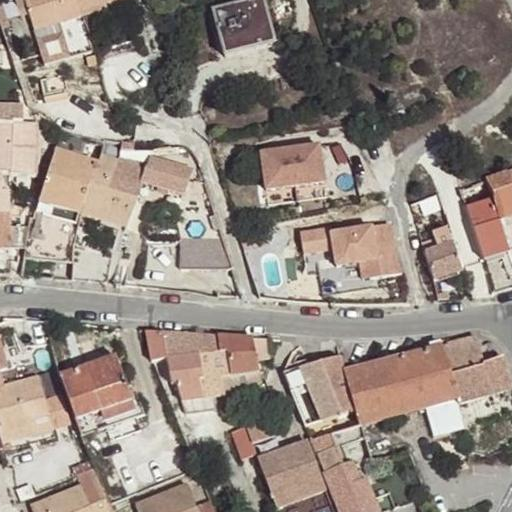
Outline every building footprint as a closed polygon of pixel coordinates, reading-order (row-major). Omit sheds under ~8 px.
[(14,0),(20,17),(30,14),(25,0),(14,0)] [(59,24),(83,17),(82,13),(77,0),(25,0),(30,14),(35,32),(59,24)] [(77,0),(82,13),(105,5),(121,0),(77,0)] [(263,0),(262,0),(213,12),(224,58),(275,45),(263,0)] [(82,13),(83,17),(107,10),(105,5),(82,13)] [(62,34),(59,24),(35,32),(38,41),(62,34)] [(0,173),(2,174),(11,175),(37,176),(37,172),(39,147),(38,132),(37,122),(34,122),(16,123),(17,110),(0,108),(0,173)] [(319,146),(261,156),(267,193),(325,184),(319,146)] [(39,205),(59,211),(77,155),(57,149),(39,205)] [(73,247),(80,216),(97,161),(77,155),(59,211),(73,215),(70,225),(44,216),(39,234),(33,232),(29,251),(26,259),(72,263),(73,247)] [(98,156),(97,161),(80,216),(128,230),(134,207),(106,200),(121,160),(98,156)] [(193,172),(151,159),(149,164),(121,160),(106,200),(134,207),(142,184),(183,197),(193,172)] [(0,215),(1,215),(11,215),(22,214),(26,207),(9,207),(9,192),(3,191),(2,174),(0,173),(0,215)] [(511,191),(507,175),(487,182),(492,195),(494,201),(492,202),(500,224),(508,249),(509,254),(511,252),(511,191)] [(467,210),(474,232),(490,227),(499,252),(508,249),(500,224),(492,202),(467,210)] [(2,227),(1,215),(0,215),(0,250),(20,250),(20,227),(2,227)] [(342,270),(365,267),(367,281),(406,276),(399,223),(337,231),(342,270)] [(20,227),(20,250),(29,251),(33,232),(34,228),(21,227),(20,227)] [(277,227),(244,235),(251,266),(284,258),(277,227)] [(331,227),(303,233),(308,258),(336,251),(331,227)] [(490,227),(474,232),(482,258),(499,252),(490,227)] [(180,271),(233,271),(224,243),(181,242),(180,271)] [(425,255),(434,284),(464,274),(454,245),(425,255)] [(72,263),(70,280),(106,284),(112,252),(73,247),(72,263)] [(508,249),(499,252),(501,258),(510,255),(509,254),(508,249)] [(499,252),(482,258),(484,263),(501,258),(499,252)] [(196,336),(146,332),(149,354),(153,363),(168,359),(216,354),(211,337),(203,336),(196,336)] [(218,337),(211,337),(216,354),(221,354),(218,337)] [(253,340),(218,337),(221,354),(227,353),(232,375),(258,371),(253,340)] [(479,347),(476,339),(442,348),(431,351),(350,373),(345,374),(356,412),(361,429),(428,411),(435,436),(463,429),(456,405),(511,390),(511,384),(503,359),(496,362),(484,366),(479,347)] [(431,351),(442,348),(440,342),(429,345),(431,351)] [(216,354),(168,359),(172,385),(177,385),(182,402),(214,398),(224,397),(219,378),(232,375),(227,353),(221,354),(216,354)] [(346,357),(340,358),(345,374),(350,373),(346,357)] [(116,358),(60,379),(68,400),(83,438),(138,418),(116,358)] [(356,412),(345,374),(340,358),(304,369),(296,371),(284,375),(298,410),(305,428),(356,412)] [(294,365),(296,371),(304,369),(302,363),(294,365)] [(260,383),(258,371),(232,375),(219,378),(224,397),(260,383)] [(54,429),(70,423),(62,396),(46,401),(39,378),(0,389),(0,434),(1,436),(52,421),(54,429)] [(214,398),(182,402),(186,415),(216,410),(214,398)] [(275,418),(246,428),(252,444),(281,434),(275,418)] [(52,421),(1,436),(3,444),(54,429),(52,421)] [(252,444),(246,428),(231,434),(242,461),(257,456),(252,444)] [(332,435),(328,437),(341,468),(344,467),(332,435)] [(310,440),(338,511),(376,511),(364,481),(358,483),(352,486),(346,471),(344,467),(341,468),(328,437),(310,440)] [(326,491),(307,443),(258,460),(271,496),(276,509),(326,491)] [(352,468),(346,471),(352,486),(358,483),(352,468)] [(78,478),(82,488),(31,508),(32,511),(110,511),(94,471),(78,478)] [(101,485),(106,497),(134,483),(129,472),(101,485)] [(213,511),(210,503),(197,509),(187,485),(135,506),(137,511),(213,511)]
